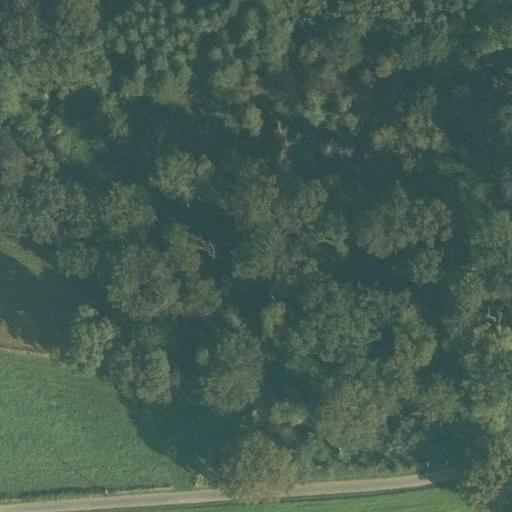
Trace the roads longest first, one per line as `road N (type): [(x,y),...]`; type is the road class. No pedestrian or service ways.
road 1 (track): [(485,464),(432,419),(137,324),(90,278),(69,181),(101,0)]
road 2 (unclassified): [(511,466),(485,464),(427,482),(0,511)]
